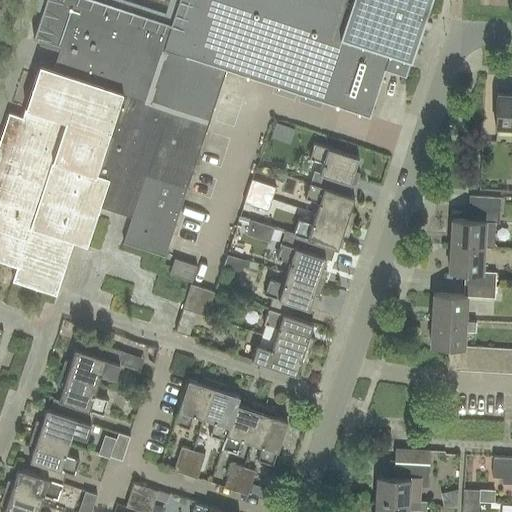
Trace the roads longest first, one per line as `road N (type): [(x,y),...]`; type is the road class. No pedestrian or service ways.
road 1 (residential): [(417,154),(262,102),(206,259)]
road 2 (residential): [(417,154),(349,364)]
road 3 (residential): [(511,38),(471,36),(451,47),(417,154)]
road 4 (residential): [(511,386),(392,376),(349,364)]
road 5 (residential): [(349,364),(300,511)]
road 6 (residential): [(263,511),(126,467)]
road 7 (residential): [(126,467),(169,344)]
